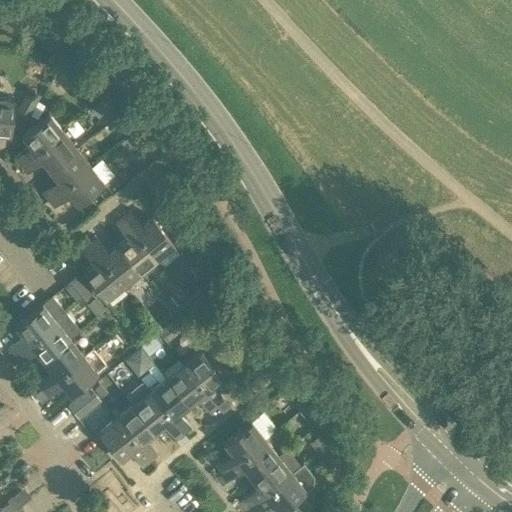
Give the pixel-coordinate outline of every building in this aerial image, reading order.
[(64,76),(74,68),(69,62),(60,71),(64,76)] [(29,85),(19,104),(31,111),(41,92),(29,85)] [(0,97),(0,134),(9,135),(13,99),(0,97)] [(96,117),(108,107),(101,100),(90,109),(96,117)] [(20,136),(29,146),(14,158),(20,166),(63,131),(49,113),(20,136)] [(77,148),(63,131),(20,166),(26,173),(41,161),(48,171),(77,148)] [(139,144),(130,134),(119,143),(124,148),(134,149),(139,144)] [(48,171),(56,180),(41,192),(47,199),(90,165),(77,148),(48,171)] [(90,165),(47,199),(53,208),(68,196),(76,205),(104,183),(90,165)] [(131,210),(123,216),(157,258),(174,244),(152,216),(142,224),(131,210)] [(157,258),(123,216),(115,223),(126,237),(117,244),(139,272),(157,258)] [(97,237),(89,244),(122,286),(139,272),(117,244),(108,251),(97,237)] [(122,286),(89,244),(81,250),(92,264),(82,272),(105,300),(122,286)] [(91,292),(76,275),(64,285),(63,286),(76,302),(77,303),(91,292)] [(179,306),(171,295),(163,301),(172,312),(179,306)] [(14,326),(22,336),(7,347),(13,355),(65,313),(51,296),(42,303),(14,326)] [(65,313),(13,355),(20,363),(34,351),(41,360),(79,329),(65,313)] [(166,341),(182,328),(174,318),(157,331),(166,341)] [(41,360),(49,370),(35,381),(40,388),(82,354),(69,338),(79,330),(79,329),(41,360)] [(132,352),(144,366),(154,358),(142,344),(132,352)] [(200,349),(182,363),(216,406),(217,405),(222,413),(230,407),(213,385),(223,377),(200,349)] [(97,372),(82,354),(40,388),(47,396),(61,385),(69,395),(97,372)] [(216,406),(182,363),(166,376),(189,405),(197,398),(209,412),(216,406)] [(189,405),(166,376),(149,390),(184,432),(190,427),(179,413),(189,405)] [(149,390),(131,404),(155,432),(164,425),(175,439),(184,432),(149,390)] [(99,403),(89,391),(68,408),(77,420),(99,403)] [(155,432),(131,404),(115,417),(149,460),(156,454),(145,440),(155,432)] [(149,460),(115,417),(97,431),(120,460),(129,452),(141,466),(149,460)] [(222,442),(230,453),(216,464),(222,471),(264,438),(250,420),(222,442)] [(326,445),(317,434),(309,441),(317,452),(326,445)] [(242,468),(249,477),(278,455),(264,438),(222,471),(228,479),(242,468)] [(334,455),(326,445),(317,452),(325,462),(334,455)] [(249,477),(257,487),(243,498),(249,506),(291,472),(278,455),(249,477)] [(302,463),(291,472),(249,506),(253,511),(257,511),(269,503),(276,511),(277,511),(311,485),(312,475),(302,463)] [(0,511),(10,511),(14,509),(8,502),(0,508),(0,511)]
